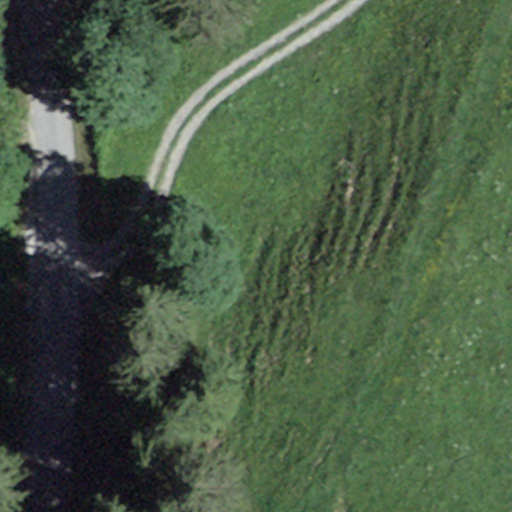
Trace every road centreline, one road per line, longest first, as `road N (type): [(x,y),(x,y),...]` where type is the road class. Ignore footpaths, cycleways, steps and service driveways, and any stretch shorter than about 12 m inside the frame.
road 1 (tertiary): [(38,511),(61,201),(30,0)]
road 2 (track): [(357,0),(216,88),(190,113),(129,242),(94,264),(59,267)]
